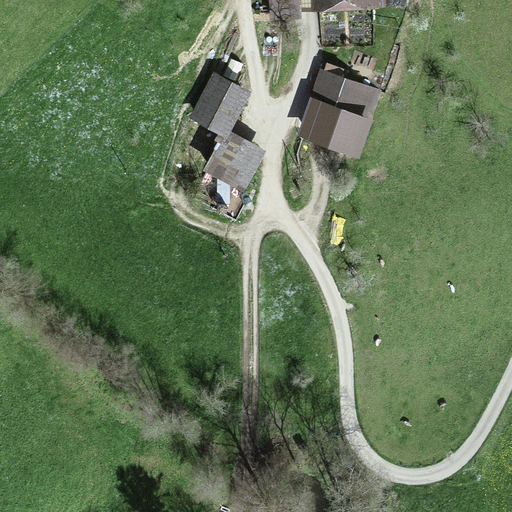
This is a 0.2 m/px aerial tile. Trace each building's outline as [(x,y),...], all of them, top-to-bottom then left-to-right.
[(272,0),(273,17),(292,16),(291,0),(315,0),(316,9),(383,7),(382,0),(272,0)] [(372,117),(382,86),(331,70),(321,101),(372,117)] [(217,76),(197,114),(225,129),(246,92),(217,76)] [(362,151),(372,117),(321,101),(310,135),(362,151)] [(254,148),(227,133),(209,166),(236,181),(254,148)]
